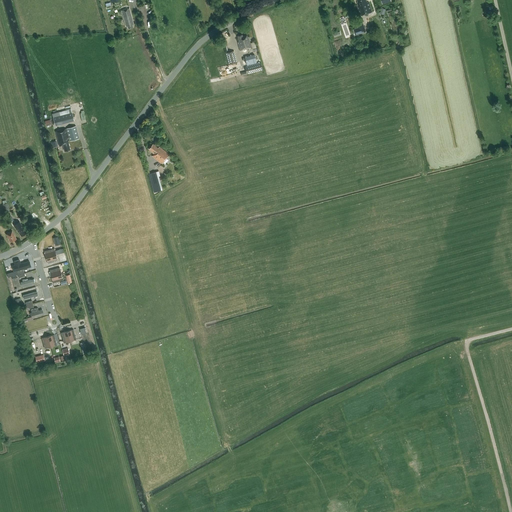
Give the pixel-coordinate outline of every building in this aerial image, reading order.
[(361,16),(372,12),(369,2),(368,2),(367,1),(366,1),(366,0),(357,0),(358,2),(357,3),(358,5),(357,5),(361,16)] [(132,25),(133,24),(129,9),(122,11),(126,26),(128,26),(128,28),(132,27),(132,25)] [(355,35),(359,33),(366,31),(361,18),(355,20),(358,27),(353,29),(355,35)] [(240,50),(251,47),(249,39),(248,39),(247,35),(242,36),(242,35),(237,36),(239,41),(238,42),(240,50)] [(226,53),(229,64),(237,62),(234,51),(226,53)] [(245,71),(246,74),(262,70),(260,62),(244,66),(245,71)] [(55,124),(74,120),(71,108),(59,111),(60,115),(53,116),(55,124)] [(67,128),(70,141),(79,138),(76,126),(67,128)] [(64,151),(70,150),(68,141),(69,140),(66,129),(55,131),(59,146),(63,145),(64,151)] [(162,163),(169,154),(159,147),(158,148),(153,144),(149,149),(153,152),(155,153),(152,156),(162,163)] [(149,173),(153,187),(160,185),(156,172),(149,173)] [(19,222),(14,226),(21,236),(27,232),(19,222)] [(10,242),(16,239),(12,230),(6,234),(10,242)] [(56,254),(54,248),(44,251),(46,257),(56,254)] [(46,257),(47,263),(58,261),(56,254),(46,257)] [(29,260),(14,264),(16,270),(30,266),(29,260)] [(60,267),(49,270),(51,276),(61,274),(60,267)] [(51,276),(53,283),(63,280),(61,274),(51,276)] [(33,312),(29,313),(30,316),(44,313),(43,310),(39,311),(39,308),(33,310),(33,312)] [(76,339),(73,329),(67,331),(70,341),(76,339)] [(67,331),(61,333),(64,343),(70,341),(67,331)] [(57,345),(54,334),(48,336),(51,346),(57,345)] [(48,336),(42,338),(44,348),(51,346),(48,336)] [(43,354),(35,356),(37,363),(45,361),(43,354)]
